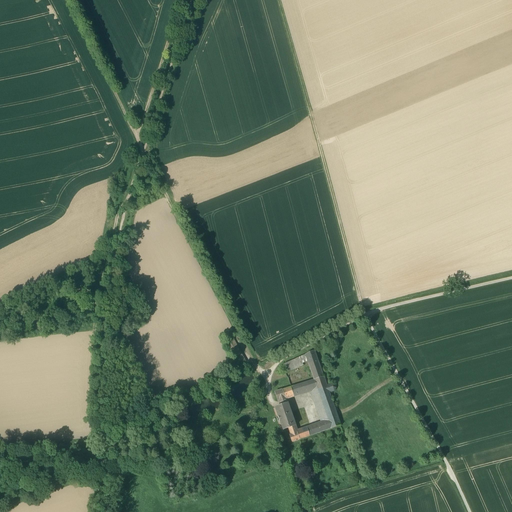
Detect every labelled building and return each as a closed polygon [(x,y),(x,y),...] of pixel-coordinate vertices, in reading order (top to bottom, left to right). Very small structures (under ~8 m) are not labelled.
[(314,351),(304,355),(307,362),(316,358),(314,351)] [(304,355),(282,365),(285,373),(307,363),(307,362),(304,355)] [(316,358),(307,362),(307,363),(313,380),(323,377),(316,358)] [(323,377),(313,380),(316,389),(318,393),(328,390),(323,377)] [(313,380),(282,390),(285,398),(316,389),(313,380)] [(282,390),(274,392),(277,401),(278,400),(285,398),(282,390)] [(328,390),(318,393),(322,404),(332,401),(328,390)] [(332,401),(322,404),(327,419),(337,416),(332,401)] [(280,406),(275,408),(283,430),(288,428),(295,426),(287,403),(280,406)] [(337,416),(327,419),(328,420),(331,429),(340,425),(337,416)] [(297,431),(296,431),(297,432),(299,440),(331,429),(328,420),(297,431)] [(290,434),(289,434),(292,442),(299,440),(297,432),(290,434)]
